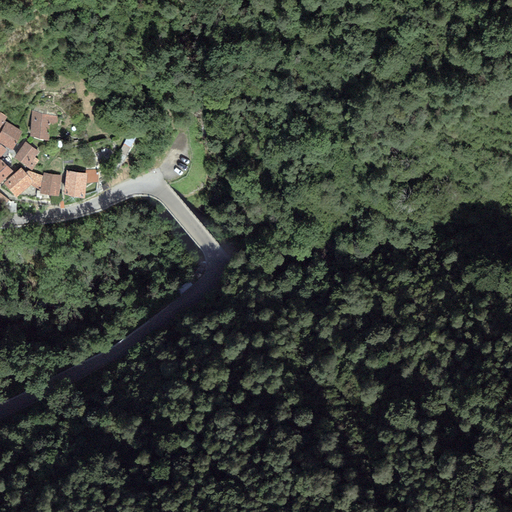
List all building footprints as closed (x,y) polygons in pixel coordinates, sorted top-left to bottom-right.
[(60,115),(33,111),(30,135),(47,138),(49,124),(59,126),(60,115)] [(22,129),(5,120),(0,130),(0,140),(12,146),(22,129)] [(14,155),(31,169),(39,160),(35,156),(39,150),(25,141),(14,155)] [(0,179),(13,169),(0,156),(0,179)] [(41,185),(42,175),(27,169),(25,171),(20,167),(4,180),(16,194),(32,181),(41,185)] [(87,170),(66,169),(64,190),(85,191),(86,179),(87,170)] [(98,170),(87,170),(86,179),(98,179),(98,170)] [(62,175),(43,172),(42,175),(41,185),(40,191),(59,194),(62,175)]
